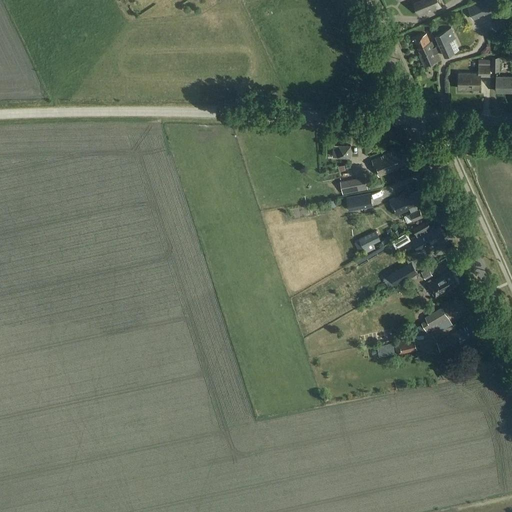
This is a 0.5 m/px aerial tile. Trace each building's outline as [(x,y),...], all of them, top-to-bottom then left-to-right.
[(420,0),(414,2),(419,15),(441,6),(439,0),(420,0)] [(485,0),(468,8),(473,20),(479,17),(478,16),(485,13),(485,14),(495,10),(490,0),(485,0)] [(494,21),(497,29),(498,29),(499,32),(506,29),(502,18),(494,21)] [(443,51),(445,56),(459,50),(454,39),(456,38),(451,28),(436,35),(440,45),(434,48),(431,42),(430,42),(426,34),(415,39),(422,54),(419,55),(425,67),(440,61),(436,54),(443,51)] [(490,66),(479,65),(479,74),(459,73),(458,89),(480,90),(481,76),(490,76),(490,66)] [(511,77),(497,77),(497,92),(511,91),(511,77)] [(333,145),(333,157),(350,158),(351,146),(333,145)] [(379,176),(383,175),(392,171),(391,169),(397,166),(398,167),(409,163),(403,148),(393,152),(393,151),(372,159),(379,176)] [(316,152),(317,159),(329,159),(328,151),(316,152)] [(341,182),(343,194),(365,189),(362,177),(341,182)] [(389,200),(395,215),(396,216),(410,209),(412,213),(411,213),(410,214),(413,221),(423,217),(420,210),(419,210),(418,210),(417,206),(427,202),(422,189),(406,196),(405,193),(390,199),(389,200)] [(347,198),(349,211),(374,206),(371,193),(347,198)] [(417,235),(431,227),(427,220),(413,228),(417,235)] [(421,251),(431,245),(445,237),(444,234),(439,227),(435,229),(434,226),(413,237),(411,239),(419,252),(421,251)] [(359,239),(366,253),(375,249),(373,245),(381,241),(376,231),(359,239)] [(396,285),(419,272),(412,261),(390,274),(396,285)] [(426,279),(433,275),(429,268),(422,272),(426,279)] [(428,284),(436,297),(452,288),(451,286),(459,282),(453,270),(428,284)] [(427,320),(422,323),(423,324),(423,325),(426,329),(427,330),(427,332),(433,328),(434,329),(435,331),(440,328),(438,324),(449,318),(443,307),(426,317),(427,320)] [(474,323),(454,334),(460,346),(471,341),(470,339),(484,331),(480,323),(475,325),(474,323)] [(408,331),(401,333),(402,337),(405,336),(409,336),(421,333),(419,330),(419,329),(408,331)] [(414,336),(393,340),(396,354),(396,356),(403,355),(402,352),(417,350),(414,336)] [(441,365),(444,377),(470,372),(467,360),(441,365)]
